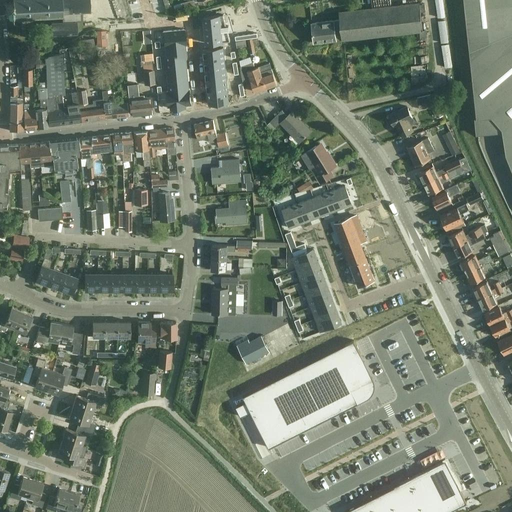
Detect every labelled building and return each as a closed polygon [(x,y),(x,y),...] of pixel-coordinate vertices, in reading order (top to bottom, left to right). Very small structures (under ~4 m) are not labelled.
[(4,5),(5,5),(5,11),(4,11),(5,12),(5,13),(6,12),(6,13),(7,13),(7,12),(12,11),(12,12),(13,12),(14,19),(15,19),(15,18),(23,18),(24,18),(33,18),(34,18),(42,17),(43,17),(52,17),(53,17),(61,16),(62,16),(62,22),(51,23),(53,23),(53,35),(51,35),(51,36),(77,34),(77,22),(83,22),(82,13),(90,13),(89,0),(12,0),(13,3),(12,3),(12,4),(6,4),(6,3),(5,3),(5,4),(4,4),(4,5)] [(192,0),(180,3),(173,5),(175,11),(182,9),(194,5),(192,0)] [(511,0),(463,0),(476,118),(491,116),(502,128),(506,154),(511,169),(511,0)] [(417,31),(422,30),(419,2),(339,12),(340,20),(342,40),(417,31)] [(223,16),(199,18),(202,42),(226,40),(223,16)] [(314,43),(336,40),(342,40),(340,20),(334,20),(312,23),(314,43)] [(105,30),(96,30),(96,46),(106,46),(105,30)] [(180,30),(160,32),(162,47),(182,45),(180,30)] [(182,45),(162,47),(163,62),(183,60),(182,45)] [(222,46),(202,48),(203,59),(223,57),(222,46)] [(81,121),(78,106),(76,92),(71,93),(73,104),(67,105),(67,108),(63,108),(62,96),(64,96),(63,64),(71,63),(68,48),(59,49),(60,54),(49,56),(46,58),(46,68),(47,88),(46,88),(45,88),(49,126),(81,121)] [(223,57),(203,59),(204,70),(224,68),(223,57)] [(35,68),(46,68),(46,58),(35,58),(35,68)] [(155,84),(153,65),(152,60),(140,61),(140,67),(143,66),(145,85),(155,84)] [(183,60),(163,62),(165,77),(185,75),(183,60)] [(254,68),(252,63),(252,62),(239,67),(244,82),(252,80),(256,91),(266,87),(259,66),(254,68)] [(259,66),(266,87),(277,84),(269,63),(259,66)] [(224,68),(204,70),(205,81),(225,79),(224,68)] [(24,85),(32,85),(32,69),(24,69),(24,71),(24,85)] [(185,75),(165,77),(166,92),(186,90),(185,75)] [(225,79),(205,81),(206,92),(226,90),(225,79)] [(140,114),(139,96),(137,84),(127,85),(131,115),(140,114)] [(108,99),(108,96),(106,85),(101,86),(105,118),(128,115),(127,101),(114,103),(114,98),(108,99)] [(17,89),(17,95),(16,95),(15,86),(10,86),(10,95),(9,123),(19,122),(20,119),(22,119),(22,113),(16,113),(18,89),(17,89)] [(81,121),(105,118),(101,86),(102,99),(92,100),(92,104),(78,106),(81,121)] [(37,128),(49,126),(45,88),(39,88),(37,88),(37,92),(39,91),(39,94),(38,96),(38,98),(40,98),(40,106),(41,106),(41,109),(35,110),(37,128)] [(22,110),(22,95),(22,89),(18,89),(16,113),(22,113),(22,119),(20,119),(19,122),(9,123),(9,130),(24,129),(24,104),(23,104),(23,110),(22,110)] [(186,90),(166,92),(168,107),(188,105),(186,90)] [(226,90),(206,92),(208,103),(227,101),(226,90)] [(85,91),(76,92),(78,105),(87,104),(85,91)] [(139,96),(140,114),(153,112),(151,97),(143,97),(143,95),(139,96)] [(420,109),(433,106),(430,95),(417,98),(420,109)] [(35,110),(29,110),(29,104),(24,104),(24,129),(37,128),(35,110)] [(401,136),(413,130),(407,119),(412,117),(407,106),(389,115),(394,126),(396,125),(401,136)] [(299,141),(310,131),(292,111),(287,116),(282,110),(270,121),(276,127),(281,122),(299,141)] [(219,146),(228,144),(226,132),(217,134),(213,120),(194,124),(197,135),(198,140),(206,139),(207,133),(210,143),(218,141),(219,146)] [(166,148),(164,128),(147,130),(149,149),(149,156),(154,156),(154,149),(166,148)] [(176,154),(175,147),(173,128),(164,128),(166,148),(167,148),(167,154),(171,153),(172,154),(176,154)] [(149,156),(149,149),(147,130),(133,131),(134,142),(135,141),(136,150),(142,149),(144,166),(150,165),(149,156)] [(132,160),(131,152),(131,149),(133,149),(131,132),(120,133),(123,153),(124,160),(132,160)] [(116,153),(123,153),(120,133),(110,134),(111,149),(112,149),(112,156),(116,155),(116,153)] [(97,151),(111,149),(110,134),(90,137),(92,157),(97,157),(97,151)] [(421,139),(406,147),(415,165),(431,158),(428,152),(434,149),(427,136),(421,139)] [(94,177),(92,157),(90,137),(78,138),(80,153),(80,157),(86,156),(87,168),(89,168),(90,177),(94,177)] [(76,155),(78,154),(77,138),(48,141),(50,158),(50,157),(52,157),(53,165),(54,169),(77,166),(76,155)] [(52,157),(50,157),(50,158),(48,141),(38,142),(40,166),(53,165),(52,157)] [(30,167),(40,166),(38,142),(27,143),(30,167)] [(30,167),(27,143),(17,144),(19,162),(20,162),(29,161),(30,167)] [(310,169),(315,166),(320,174),(317,176),(320,183),(332,175),(328,169),(335,165),(330,156),(328,157),(320,143),(301,155),(310,169)] [(17,144),(16,144),(7,145),(7,144),(0,144),(0,207),(6,208),(9,167),(19,166),(20,171),(20,170),(20,162),(19,162),(17,144)] [(456,145),(448,148),(451,155),(459,151),(456,145)] [(441,147),(432,150),(435,156),(443,153),(441,147)] [(423,183),(468,162),(465,157),(459,160),(459,159),(445,166),(445,167),(436,171),(433,166),(418,172),(423,183)] [(212,183),(241,181),(239,158),(219,160),(219,167),(211,167),(212,183)] [(458,167),(466,163),(468,162),(423,183),(428,194),(443,187),(440,181),(449,177),(460,172),(458,167)] [(169,180),(178,179),(178,174),(176,175),(176,170),(172,171),(168,171),(169,180)] [(158,174),(151,175),(152,187),(158,187),(167,186),(167,180),(159,181),(158,174)] [(475,175),(472,177),(478,191),(482,190),(475,175)] [(21,179),(22,210),(31,209),(29,179),(25,179),(21,179)] [(70,200),(68,180),(59,181),(61,201),(70,200)] [(309,180),(300,186),(303,190),(313,187),(309,180)] [(460,191),(459,188),(466,185),(464,181),(457,184),(457,183),(444,190),(445,191),(432,197),(436,208),(451,201),(449,195),(460,191)] [(345,185),(329,191),(336,210),(352,204),(345,185)] [(131,190),(131,198),(131,204),(147,204),(147,189),(132,189),(132,190),(131,190)] [(329,191),(314,197),(321,215),(336,210),(329,191)] [(470,204),(483,198),(479,191),(466,198),(470,204)] [(160,221),(174,220),(172,198),(170,198),(169,192),(158,193),(160,221)] [(314,197),(298,203),(305,221),(321,215),(314,197)] [(110,226),(109,214),(109,212),(107,212),(106,199),(97,200),(97,209),(96,209),(96,214),(97,214),(97,227),(110,226)] [(226,224),(248,222),(246,200),(229,201),(229,207),(216,208),(216,214),(215,214),(216,223),(226,222),(226,224)] [(298,203),(283,209),(290,227),(305,221),(298,203)] [(460,213),(469,209),(466,203),(440,215),(447,229),(463,221),(460,213)] [(96,230),(96,216),(95,209),(86,210),(87,230),(96,230)] [(374,279),(360,243),(365,241),(362,233),(357,235),(351,217),(335,223),(345,251),(358,285),(374,279)] [(12,231),(25,234),(27,219),(20,218),(19,223),(14,223),(12,231)] [(453,246),(487,230),(485,224),(469,231),(470,233),(465,235),(463,229),(448,235),(453,246)] [(485,237),(483,233),(488,230),(487,230),(453,246),(458,257),(473,250),(470,244),(485,237)] [(291,231),(285,233),(288,241),(293,239),(291,231)] [(504,242),(502,239),(498,231),(493,233),(494,235),(490,237),(494,246),(504,242)] [(11,246),(26,249),(29,236),(14,233),(11,246)] [(249,258),(252,258),(253,246),(253,241),(253,240),(237,240),(237,249),(238,249),(238,251),(249,251),(249,258)] [(498,256),(508,251),(504,242),(494,246),(498,256)] [(296,246),(291,248),(292,252),(306,247),(304,243),(296,246)] [(235,251),(235,245),(212,245),(212,257),(227,258),(227,251),(235,251)] [(23,249),(12,248),(11,257),(21,258),(23,249)] [(51,252),(51,250),(47,248),(43,259),(48,261),(51,252)] [(312,249),(292,256),(296,269),(317,261),(312,249)] [(97,258),(98,255),(98,250),(90,250),(90,254),(90,258),(97,258)] [(511,258),(510,253),(502,257),(505,262),(511,258)] [(466,272),(492,260),(489,255),(477,260),(475,255),(461,262),(466,272)] [(227,270),(227,258),(212,257),(211,270),(227,270)] [(252,258),(249,258),(239,258),(239,268),(240,274),(251,272),(251,267),(252,267),(252,258)] [(40,268),(36,279),(48,283),(51,276),(53,269),(49,268),(51,262),(43,259),(40,268)] [(317,261),(296,269),(301,281),(322,274),(317,261)] [(486,263),(466,272),(471,283),(485,276),(483,271),(487,269),(487,268),(491,266),(489,261),(486,263)] [(59,288),(65,273),(53,269),(48,283),(59,288)] [(65,273),(59,288),(71,292),(77,278),(65,273)] [(98,289),(98,274),(85,273),(85,289),(98,289)] [(110,289),(110,274),(98,274),(98,289),(110,289)] [(122,289),(122,274),(110,274),(110,289),(122,289)] [(135,289),(135,274),(122,274),(122,289),(135,289)] [(147,289),(147,274),(135,274),(135,289),(147,289)] [(159,289),(159,274),(147,274),(147,289),(159,289)] [(159,274),(159,289),(172,289),(172,274),(159,274)] [(322,274),(301,281),(306,294),(327,286),(322,274)] [(478,298),(501,287),(498,281),(494,283),(496,288),(491,290),(487,281),(473,288),(478,298)] [(213,288),(213,300),(214,300),(214,314),(228,314),(236,314),(237,284),(229,284),(229,288),(213,288)] [(327,286),(306,294),(311,306),(331,299),(327,286)] [(501,287),(478,298),(481,306),(483,309),(497,302),(495,296),(503,292),(504,292),(501,287)] [(331,299),(311,306),(315,319),(336,311),(331,299)] [(8,312),(0,308),(0,328),(5,331),(8,325),(14,328),(22,310),(11,306),(8,312)] [(511,308),(503,313),(500,306),(485,313),(490,324),(511,313),(511,308)] [(35,339),(39,325),(30,321),(32,315),(22,310),(14,328),(28,334),(27,336),(34,339),(35,339)] [(336,311),(315,319),(320,331),(341,324),(336,311)] [(510,328),(511,326),(511,325),(510,321),(511,320),(511,313),(490,324),(495,336),(510,328)] [(235,320),(237,335),(261,332),(260,318),(235,320)] [(58,341),(61,323),(51,321),(49,327),(39,325),(35,339),(34,339),(34,340),(36,341),(36,340),(41,340),(41,342),(42,342),(43,339),(58,341)] [(105,336),(105,321),(92,321),(92,336),(105,336)] [(117,336),(117,321),(105,321),(105,336),(117,336)] [(117,321),(117,336),(130,337),(130,321),(117,321)] [(155,346),(155,342),(155,328),(150,328),(150,321),(138,321),(138,342),(145,342),(145,346),(155,346)] [(163,322),(160,322),(160,337),(163,337),(163,338),(175,338),(175,321),(163,321),(163,322)] [(61,323),(58,341),(73,344),(71,352),(78,354),(82,333),(71,331),(73,325),(61,323)] [(511,349),(511,334),(498,341),(504,354),(511,349)] [(248,339),(237,345),(247,363),(270,351),(262,335),(250,341),(248,339)] [(246,401),(236,406),(241,416),(251,411),(269,447),(273,445),(272,445),(280,441),(281,441),(284,440),(284,439),(358,402),(351,388),(365,381),(353,357),(361,353),(354,340),(243,396),(246,401)] [(170,367),(171,351),(159,350),(158,366),(170,367)] [(46,389),(52,370),(42,366),(45,360),(37,357),(32,372),(38,373),(34,385),(46,389)] [(83,368),(86,361),(79,358),(76,365),(83,368)] [(0,372),(11,376),(15,365),(0,359),(0,372)] [(90,362),(84,383),(95,385),(100,364),(90,362)] [(52,370),(46,389),(57,393),(61,381),(66,383),(71,369),(64,366),(62,373),(52,370)] [(142,394),(154,394),(155,373),(144,373),(142,394)] [(72,406),(92,412),(95,402),(101,404),(104,397),(89,392),(87,398),(76,394),(72,406)] [(3,400),(4,398),(0,396),(0,427),(5,429),(12,410),(7,408),(9,402),(3,400)] [(90,417),(92,412),(72,406),(68,417),(80,421),(78,426),(93,431),(95,424),(92,423),(94,418),(90,417)] [(90,438),(93,431),(78,426),(76,431),(65,427),(61,439),(81,445),(84,436),(90,438)] [(78,455),(81,445),(61,439),(57,450),(69,454),(67,460),(71,461),(81,464),(82,464),(85,457),(78,455)] [(98,452),(95,464),(102,466),(105,454),(98,452)] [(401,483),(345,511),(346,511),(447,511),(467,502),(461,490),(446,460),(429,469),(428,468),(421,472),(421,473),(401,483)] [(71,461),(70,466),(79,469),(81,464),(71,461)] [(0,487),(3,489),(9,471),(0,468),(0,487)] [(27,495),(32,479),(22,475),(19,484),(13,482),(9,496),(19,499),(21,493),(27,495)] [(32,479),(27,495),(33,497),(31,503),(41,506),(45,493),(40,491),(43,482),(32,479)] [(63,507),(69,490),(58,487),(55,496),(50,494),(45,508),(55,511),(57,505),(63,507)] [(69,490),(63,507),(69,509),(67,511),(79,511),(82,505),(76,503),(79,494),(69,490)]
